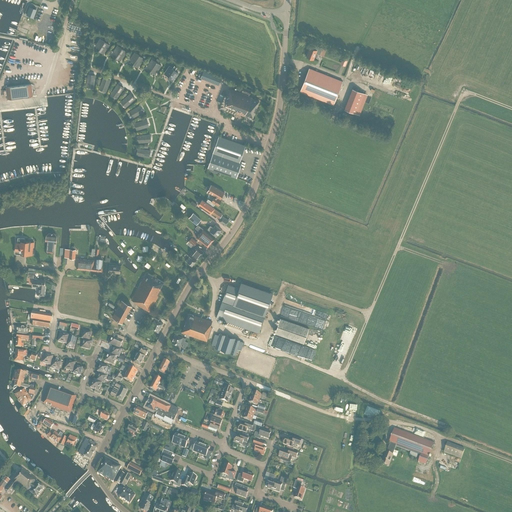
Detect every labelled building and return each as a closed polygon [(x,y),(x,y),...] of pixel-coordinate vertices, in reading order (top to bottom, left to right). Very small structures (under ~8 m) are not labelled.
[(44,4),(40,14),(43,15),(48,5),(44,4)] [(30,18),(33,9),(28,8),(25,16),(30,18)] [(99,51),(105,42),(104,41),(101,39),(95,46),(100,49),(98,51),(99,51)] [(103,54),(109,45),(105,42),(99,51),(103,54)] [(116,58),(122,49),(121,48),(118,46),(113,53),(117,56),(116,58)] [(324,57),(326,50),(315,46),(314,49),(310,48),(306,57),(313,60),(316,54),(324,57)] [(120,61),(126,52),(124,50),(122,49),(116,58),(120,61)] [(133,64),(133,65),(139,55),(138,54),(135,52),(130,60),(134,63),(133,64)] [(137,68),(144,58),(139,55),(133,65),(137,68)] [(151,70),(150,71),(150,72),(157,62),(152,59),(147,67),(151,70)] [(155,74),(161,65),(157,62),(150,72),(155,74)] [(366,66),(362,76),(367,79),(372,68),(366,66)] [(178,72),(169,67),(164,74),(169,77),(168,78),(172,81),(178,72)] [(300,92),(333,105),(343,82),(309,69),(300,92)] [(200,78),(219,86),(222,78),(203,71),(200,78)] [(105,92),(106,92),(110,80),(109,80),(104,78),(100,88),(105,91),(105,92)] [(6,87),(7,99),(32,96),(31,84),(6,87)] [(116,98),(123,88),(118,85),(118,84),(112,93),(116,98)] [(245,115),(253,118),(259,101),(252,98),(230,89),(229,94),(228,93),(222,108),(245,116),(245,115)] [(345,110),(356,114),(364,94),(353,89),(345,110)] [(125,107),(126,107),(135,99),(135,98),(134,99),(130,94),(122,101),(123,101),(126,107),(125,107)] [(134,117),(143,112),(143,111),(143,112),(140,106),(129,112),(130,112),(134,117)] [(138,129),(149,126),(148,126),(147,120),(135,124),(139,129),(138,129)] [(219,136),(213,154),(239,163),(245,146),(219,136)] [(150,151),(138,149),(139,155),(138,155),(149,157),(150,151)] [(208,168),(236,178),(241,164),(239,163),(213,154),(208,168)] [(222,200),(220,199),(224,193),(211,185),(207,191),(207,192),(207,193),(214,197),(211,201),(218,206),(222,200)] [(206,202),(206,203),(203,207),(202,208),(211,214),(211,213),(219,219),(219,218),(220,219),(219,221),(225,226),(229,220),(223,216),(222,217),(221,216),(222,214),(214,209),(214,208),(206,202)] [(193,213),(189,218),(196,225),(201,220),(193,213)] [(215,225),(213,228),(210,226),(207,229),(210,231),(210,232),(216,237),(222,230),(215,225)] [(202,230),(196,237),(208,247),(214,239),(202,230)] [(48,233),(46,236),(45,241),(47,241),(47,251),(48,253),(52,253),(54,252),(54,244),(56,244),(57,236),(55,234),(48,233)] [(16,254),(32,255),(32,247),(34,248),(34,243),(31,243),(31,242),(27,242),(25,242),(25,239),(17,238),(16,254)] [(189,241),(194,246),(197,242),(192,238),(189,241)] [(190,255),(197,260),(203,252),(197,246),(190,255)] [(187,262),(192,266),(196,262),(191,258),(189,256),(185,261),(187,262)] [(76,269),(87,270),(88,260),(77,259),(76,269)] [(96,259),(95,266),(93,266),(93,271),(101,271),(102,266),(103,260),(96,259)] [(108,272),(120,273),(120,266),(109,265),(109,269),(108,270),(109,270),(108,272)] [(162,291),(160,290),(164,282),(148,273),(145,279),(144,278),(142,282),(141,282),(131,300),(137,304),(137,305),(150,312),(162,291)] [(44,295),(45,287),(44,287),(44,280),(37,279),(33,279),(33,286),(37,286),(39,289),(38,295),(44,295)] [(259,333),(272,295),(241,284),(239,288),(228,285),(216,318),(259,333)] [(112,317),(122,323),(132,306),(121,300),(112,317)] [(52,310),(33,307),(32,312),(31,320),(34,320),(50,323),(51,323),(53,315),(51,315),(52,310)] [(182,333),(207,342),(212,327),(210,327),(212,322),(195,316),(194,317),(193,316),(193,315),(188,314),(182,333)] [(150,328),(158,332),(162,323),(155,319),(150,328)] [(304,343),(309,329),(280,319),(275,333),(304,343)] [(49,329),(50,323),(34,320),(33,326),(49,329)] [(18,327),(17,334),(23,335),(23,336),(26,336),(27,328),(18,327)] [(320,338),(324,339),(326,332),(314,329),(311,339),(319,342),(320,338)] [(82,339),(84,339),(89,341),(92,333),(84,331),(82,339)] [(60,333),(58,342),(67,344),(68,337),(69,335),(60,333)] [(235,355),(240,340),(220,334),(215,348),(235,355)] [(179,346),(180,344),(183,345),(182,347),(185,348),(188,343),(185,341),(186,339),(175,335),(172,343),(179,346)] [(116,347),(120,349),(123,341),(124,338),(118,336),(117,338),(112,337),(109,344),(114,346),(116,347)] [(74,349),(77,339),(68,337),(67,344),(66,347),(74,349)] [(89,341),(84,339),(81,348),(90,350),(92,341),(89,341)] [(139,353),(145,356),(148,351),(142,348),(143,346),(140,344),(137,343),(136,345),(139,347),(138,349),(140,350),(139,353)] [(283,352),(311,361),(314,354),(309,353),(309,352),(306,351),(305,356),(301,355),(302,353),(296,351),(297,348),(285,345),(283,352)] [(122,350),(120,349),(116,347),(114,346),(111,354),(117,356),(119,357),(122,350)] [(113,365),(117,356),(111,354),(108,353),(105,361),(113,365)] [(133,363),(140,367),(145,357),(139,353),(133,363)] [(42,363),(51,365),(52,359),(53,357),(44,354),(42,363)] [(51,365),(50,368),(57,370),(56,372),(58,373),(59,371),(61,362),(52,359),(51,365)] [(64,369),(73,371),(75,366),(75,363),(67,360),(64,369)] [(170,364),(164,361),(162,366),(171,371),(173,369),(170,367),(169,368),(168,367),(170,364)] [(97,371),(100,373),(104,375),(108,367),(100,364),(97,371)] [(124,371),(127,373),(134,377),(137,371),(134,369),(135,367),(130,364),(128,366),(129,367),(128,370),(125,368),(125,367),(122,366),(120,369),(124,371)] [(81,376),(83,368),(75,366),(73,371),(73,373),(81,376)] [(20,384),(20,383),(23,383),(25,374),(24,373),(24,372),(18,370),(18,372),(17,371),(15,381),(16,382),(16,383),(20,384)] [(124,379),(132,383),(134,377),(127,373),(124,371),(123,374),(125,375),(124,379)] [(107,376),(104,375),(100,373),(97,380),(102,383),(104,383),(107,376)] [(122,375),(118,373),(115,379),(121,382),(123,378),(121,377),(122,375)] [(156,377),(153,382),(165,389),(167,387),(160,383),(162,380),(156,377)] [(99,391),(102,383),(97,380),(94,379),(90,388),(95,390),(94,392),(100,395),(101,392),(99,391)] [(117,398),(122,401),(128,390),(122,387),(122,388),(120,387),(121,387),(116,384),(117,383),(113,381),(110,387),(113,389),(110,395),(115,397),(117,398)] [(164,391),(165,389),(153,382),(150,388),(154,390),(156,391),(157,388),(164,391)] [(221,388),(224,389),(222,393),(231,397),(233,390),(229,388),(230,385),(223,383),(221,388)] [(51,407),(70,414),(76,396),(61,391),(61,392),(57,391),(57,389),(49,387),(43,404),(46,405),(47,404),(51,405),(51,407)] [(16,394),(15,395),(18,400),(18,401),(19,403),(20,403),(23,406),(26,404),(27,404),(28,404),(28,403),(32,400),(24,389),(20,392),(18,390),(14,392),(16,394)] [(261,395),(253,392),(251,397),(259,400),(261,395)] [(216,402),(215,405),(218,406),(218,407),(221,409),(223,404),(224,401),(229,403),(231,397),(222,393),(221,398),(218,397),(216,402)] [(257,405),(259,400),(251,397),(249,402),(257,405)] [(154,412),(159,401),(151,398),(146,408),(154,412)] [(170,407),(159,401),(154,412),(159,414),(158,416),(164,419),(163,420),(166,422),(167,421),(173,423),(179,410),(171,406),(170,407)] [(26,417),(33,408),(30,407),(24,415),(26,417)] [(145,419),(146,416),(148,413),(136,407),(133,414),(141,418),(145,419)] [(255,411),(247,408),(245,413),(253,416),(255,411)] [(100,417),(107,421),(109,416),(108,415),(108,414),(103,411),(103,412),(98,410),(97,413),(101,415),(100,417)] [(225,414),(215,410),(213,416),(223,419),(225,414)] [(252,421),(253,416),(245,413),(243,418),(252,421)] [(221,424),(223,419),(213,416),(211,421),(221,424)] [(43,424),(50,429),(54,424),(46,419),(43,424)] [(219,429),(221,424),(211,421),(209,426),(219,429)] [(103,433),(102,432),(105,427),(98,423),(96,427),(94,425),(91,430),(92,431),(101,436),(103,433)] [(238,430),(246,433),(248,430),(254,432),(256,426),(246,423),(245,425),(240,424),(238,430)] [(127,430),(135,434),(138,428),(131,424),(127,430)] [(419,460),(426,462),(433,443),(394,428),(389,443),(390,444),(386,453),(385,452),(383,456),(384,457),(381,464),(388,466),(393,455),(392,455),(396,446),(421,455),(419,460)] [(261,436),(268,439),(271,432),(261,429),(259,433),(255,432),(253,437),(260,439),(261,436)] [(59,435),(55,432),(53,433),(50,431),(47,436),(50,438),(58,444),(61,439),(62,437),(64,435),(60,433),(59,435)] [(66,444),(73,447),(77,438),(70,435),(66,444)] [(183,437),(176,435),(173,444),(179,447),(183,437)] [(243,442),(247,443),(249,437),(243,435),(242,438),(236,436),(234,442),(242,445),(243,442)] [(189,440),(183,437),(179,447),(186,449),(189,440)] [(294,444),(299,446),(301,440),(294,437),(293,441),(285,438),(283,444),(292,447),(294,444)] [(81,454),(80,454),(90,459),(96,448),(94,447),(96,443),(88,440),(83,450),(78,448),(76,452),(81,454)] [(264,443),(255,440),(253,446),(256,448),(254,451),(260,453),(260,454),(264,455),(266,448),(263,446),(264,443)] [(203,445),(196,443),(193,452),(199,455),(203,445)] [(444,452),(461,459),(465,449),(447,443),(444,452)] [(203,445),(199,455),(206,457),(209,448),(203,445)] [(169,452),(164,450),(161,456),(164,458),(162,462),(171,466),(174,458),(167,456),(169,452)] [(289,457),(296,459),(298,453),(289,450),(288,453),(281,450),(279,457),(288,460),(289,457)] [(97,474),(113,482),(121,467),(105,458),(103,463),(100,469),(97,474)] [(127,469),(140,477),(143,470),(130,463),(127,469)] [(232,471),(231,471),(232,467),(225,465),(222,474),(227,476),(226,478),(233,481),(234,478),(236,472),(232,471)] [(29,491),(37,498),(44,488),(37,483),(36,485),(34,484),(37,480),(23,469),(20,473),(19,472),(5,490),(11,495),(18,486),(27,493),(29,491)] [(130,473),(126,471),(125,473),(124,474),(122,478),(119,484),(125,487),(131,476),(129,475),(130,473)] [(175,471),(174,471),(174,472),(173,474),(170,481),(174,482),(173,485),(180,487),(182,481),(179,479),(181,474),(181,473),(180,473),(179,472),(179,473),(178,472),(177,472),(175,471)] [(119,485),(119,484),(122,478),(124,474),(120,472),(115,482),(119,485)] [(244,472),(243,475),(239,474),(237,481),(243,483),(244,479),(251,482),(254,475),(244,472)] [(199,476),(192,474),(190,478),(187,477),(184,485),(190,487),(191,484),(195,486),(199,476)] [(268,488),(273,490),(276,482),(273,481),(275,476),(269,474),(267,480),(270,481),(268,488)] [(0,485),(0,490),(1,492),(10,480),(5,477),(3,480),(4,481),(0,485)] [(280,483),(276,482),(273,490),(279,492),(282,485),(285,487),(287,480),(281,478),(280,483)] [(298,481),(296,480),(293,488),(297,489),(294,498),(301,500),(305,490),(300,488),(302,483),(298,481)] [(235,487),(238,489),(236,495),(246,498),(248,492),(240,489),(242,486),(236,484),(235,487)] [(119,497),(130,504),(135,495),(125,488),(119,497)] [(208,502),(208,501),(214,504),(217,498),(223,500),(225,494),(217,491),(216,495),(207,492),(206,495),(205,495),(203,501),(208,502)] [(142,500),(145,502),(141,510),(145,511),(146,511),(150,506),(148,505),(149,503),(150,504),(153,498),(145,494),(142,500)] [(246,511),(248,508),(241,506),(242,503),(244,503),(236,500),(234,506),(237,507),(235,511),(246,511)] [(160,511),(164,503),(161,502),(160,506),(157,505),(154,511),(160,511)]
